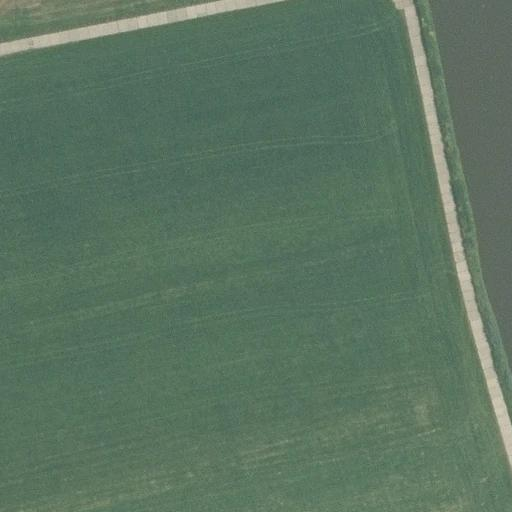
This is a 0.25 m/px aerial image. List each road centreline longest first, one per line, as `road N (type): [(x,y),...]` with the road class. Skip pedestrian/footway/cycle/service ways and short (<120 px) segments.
road 1 (track): [(511,464),(385,6),(370,0)]
road 2 (track): [(205,0),(0,37)]
